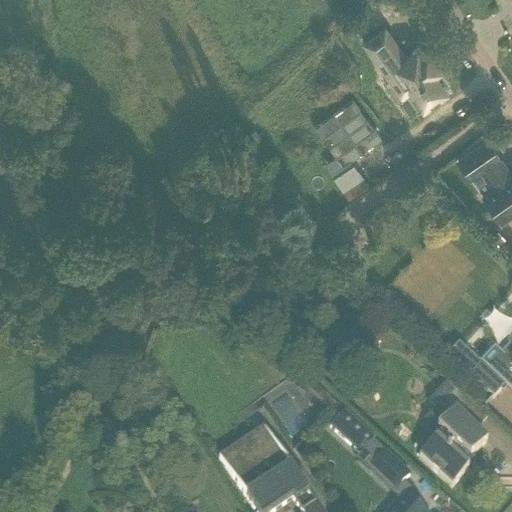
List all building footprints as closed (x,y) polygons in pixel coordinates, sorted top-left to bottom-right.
[(384,27),(363,42),(389,78),(384,82),(396,100),(410,90),(422,108),(446,91),(433,74),(438,70),(425,53),(421,56),(415,48),(405,56),(384,27)] [(352,100),(314,128),(342,166),(343,165),(350,160),(380,138),(352,100)] [(81,138),(65,120),(47,136),(63,154),(81,138)] [(498,222),(511,212),(511,174),(511,175),(486,140),(456,161),(468,179),(478,172),(489,188),(480,195),(498,222)] [(495,230),(489,236),(497,244),(503,239),(495,230)] [(482,364),(484,366),(483,367),(458,345),(447,357),(471,379),(478,386),(493,399),(504,388),(511,395),(511,288),(511,290),(511,337),(506,344),(508,348),(502,355),(495,349),(482,364)] [(336,406),(307,379),(298,389),(324,416),(326,418),(336,406)] [(488,420),(473,406),(446,382),(427,403),(445,420),(435,431),(439,435),(417,459),(436,476),(451,490),(473,466),(469,462),(482,447),(480,445),(479,441),(482,438),(470,428),(481,415),(487,421),(488,420)] [(478,401),(473,406),(479,412),(484,407),(478,401)] [(344,412),(329,429),(359,457),(374,440),(344,412)] [(219,461),(249,505),(253,511),(274,511),(291,501),(298,511),(319,511),(264,430),(219,461)] [(383,455),(370,469),(393,492),(394,493),(402,486),(409,478),(384,454),(383,455)] [(389,511),(420,511),(414,507),(411,504),(416,498),(402,486),(394,493),(393,492),(390,496),(398,502),(389,511)]
